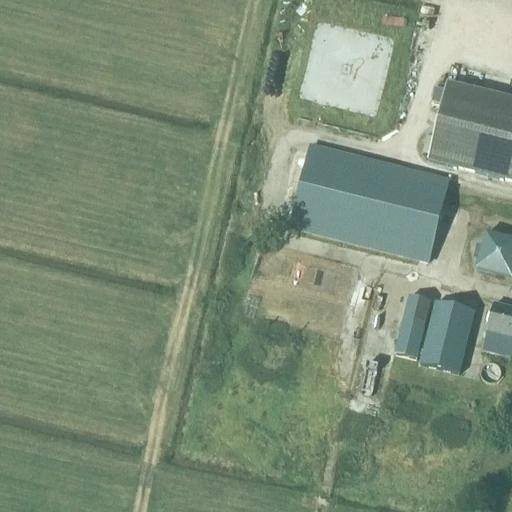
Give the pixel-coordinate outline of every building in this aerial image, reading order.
[(428,165),(511,186),(511,105),(448,88),(428,165)] [(448,184),(310,150),(290,232),(428,266),(448,184)] [(511,242),(484,235),(476,269),(510,278),(511,269),(511,242)] [(416,363),(430,305),(409,300),(394,358),(416,363)] [(458,378),(473,316),(435,306),(419,368),(458,378)] [(511,361),(511,312),(493,308),(482,353),(511,361)]
